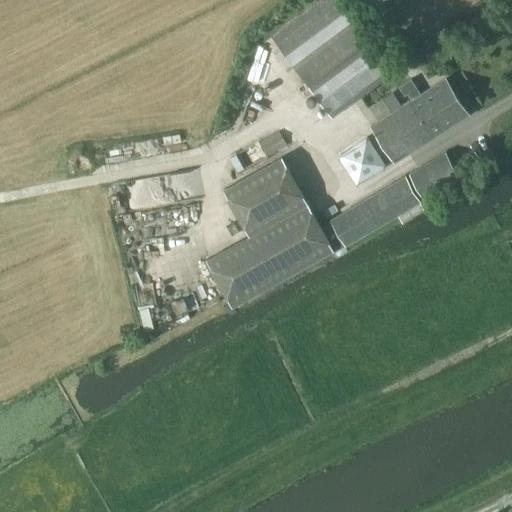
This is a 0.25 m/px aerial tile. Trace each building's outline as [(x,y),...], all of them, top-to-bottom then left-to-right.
[(319,0),(272,36),(308,84),(375,33),(349,0),(319,0)] [(375,33),(308,84),(330,112),(397,61),(375,33)] [(379,103),(363,113),(394,162),(468,115),(445,79),(421,95),(411,80),(399,87),(406,98),(403,100),(406,104),(387,116),(379,103)] [(382,167),(366,142),(343,156),(359,182),(382,167)] [(446,155),(410,176),(424,201),(461,179),(446,155)] [(282,157),(224,189),(249,235),(308,204),(282,157)] [(406,178),(332,222),(347,247),(421,203),(406,178)] [(249,235),(207,258),(233,306),(334,250),(308,204),(249,235)]
